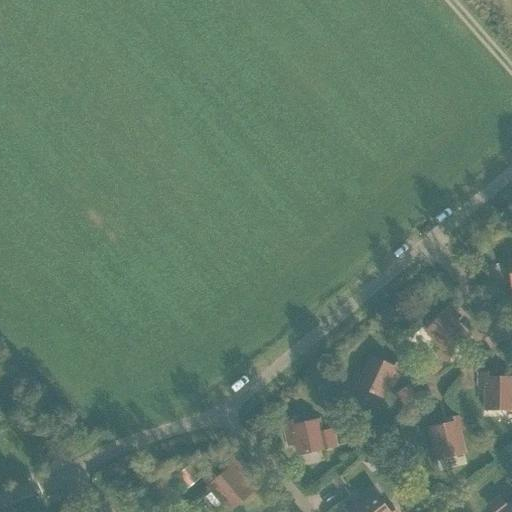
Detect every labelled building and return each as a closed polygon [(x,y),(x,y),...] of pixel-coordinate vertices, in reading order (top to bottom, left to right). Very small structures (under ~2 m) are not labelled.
[(450,351),(466,336),(453,321),(458,316),(451,308),(426,330),(442,347),(437,352),(445,361),(453,355),(450,351)] [(351,382),(381,396),(391,375),(397,377),(402,366),(393,362),(391,366),(370,357),(362,375),(355,372),(351,382)] [(485,409),(511,409),(511,398),(511,378),(489,378),(489,373),(479,373),(479,385),(486,385),(485,409)] [(463,428),(460,416),(450,418),(452,423),(430,428),(435,448),(428,449),(431,460),(463,452),(457,429),(463,428)] [(298,454),(324,448),(317,420),(295,425),(294,420),(284,423),(287,435),(293,434),(298,454)] [(196,480),(212,471),(201,454),(186,464),(196,480)] [(229,511),(252,491),(236,472),(241,467),(233,458),(223,466),(226,470),(208,485),(229,511)] [(359,506),(354,500),(346,507),(349,511),(394,511),(392,509),(388,511),(374,494),(359,506)] [(511,511),(511,503),(505,509),(500,504),(491,511),(492,511),(511,511)]
